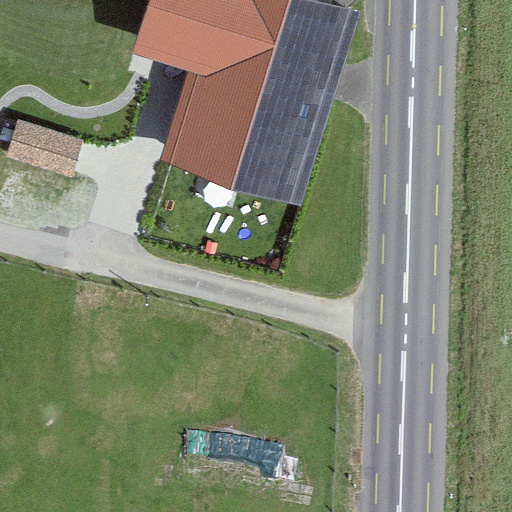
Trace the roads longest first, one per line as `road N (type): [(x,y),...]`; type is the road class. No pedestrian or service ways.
road 1 (secondary): [(413,0),(399,511)]
road 2 (track): [(0,233),(404,330)]
